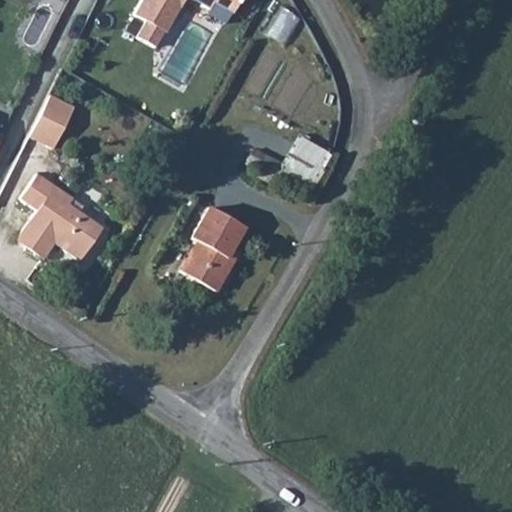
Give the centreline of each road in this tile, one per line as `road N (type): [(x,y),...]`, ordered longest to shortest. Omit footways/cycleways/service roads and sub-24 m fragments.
road 1 (residential): [(202,430),(361,162),(361,116),(344,42),(317,0)]
road 2 (unclassified): [(0,292),(202,430)]
road 3 (track): [(361,162),(393,120),(450,0)]
road 4 (unclassified): [(202,430),(316,511)]
